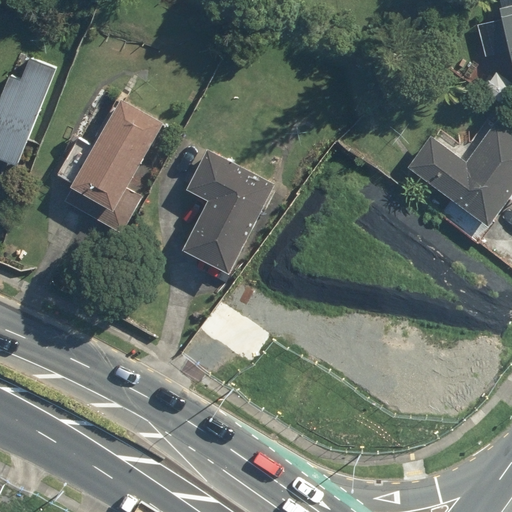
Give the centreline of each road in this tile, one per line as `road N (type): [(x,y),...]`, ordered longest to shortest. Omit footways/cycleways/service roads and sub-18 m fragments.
road 1 (primary): [(0,316),(128,380),(313,498)]
road 2 (primary): [(313,498),(432,491),(511,473)]
